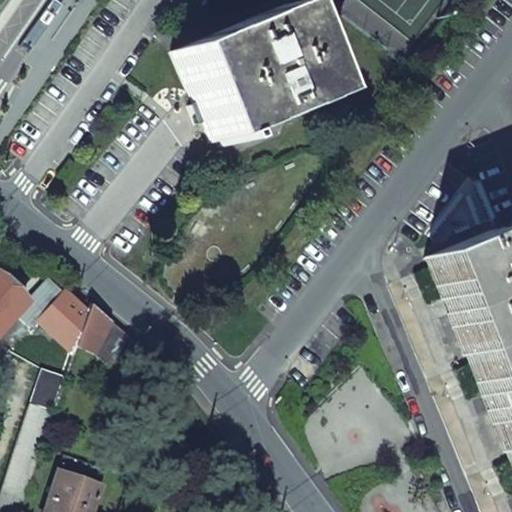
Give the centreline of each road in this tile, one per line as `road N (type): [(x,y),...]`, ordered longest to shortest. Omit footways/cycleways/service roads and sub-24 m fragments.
road 1 (residential): [(511,33),(357,249),(232,405)]
road 2 (residential): [(0,201),(202,367),(232,405)]
road 3 (residential): [(232,405),(316,511)]
